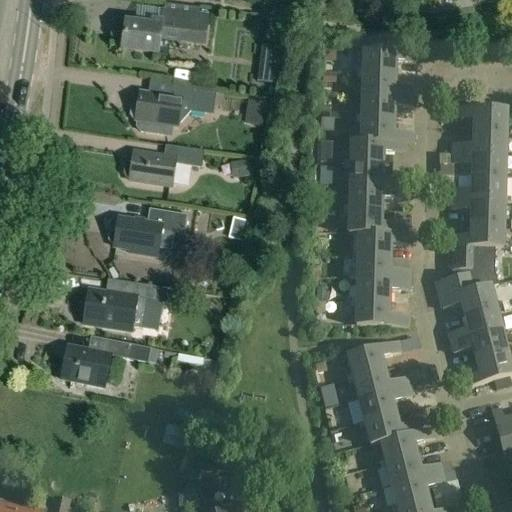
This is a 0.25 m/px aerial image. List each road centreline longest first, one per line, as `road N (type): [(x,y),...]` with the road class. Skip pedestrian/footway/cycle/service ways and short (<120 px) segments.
road 1 (residential): [(499,511),(492,483),(470,488),(422,291),(430,91),(461,72),(511,74)]
road 2 (secondary): [(0,177),(31,0)]
